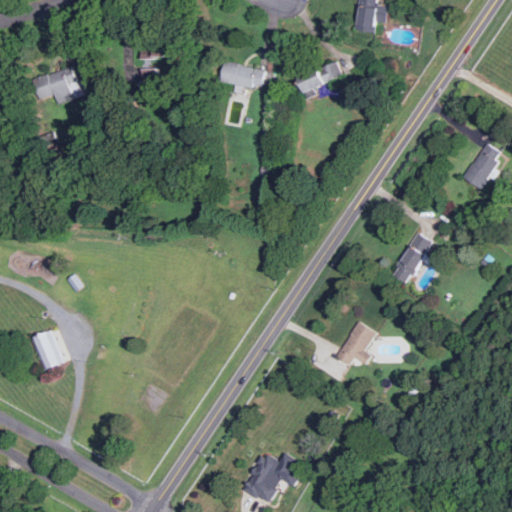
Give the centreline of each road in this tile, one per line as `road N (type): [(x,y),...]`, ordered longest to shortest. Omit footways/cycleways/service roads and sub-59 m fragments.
road 1 (tertiary): [(155,504),(351,216)]
road 2 (tertiary): [(351,216),(495,0)]
road 3 (residential): [(0,277),(52,303),(75,343),(82,387),(61,449)]
road 4 (residential): [(155,504),(0,414)]
road 5 (residential): [(0,447),(108,511)]
